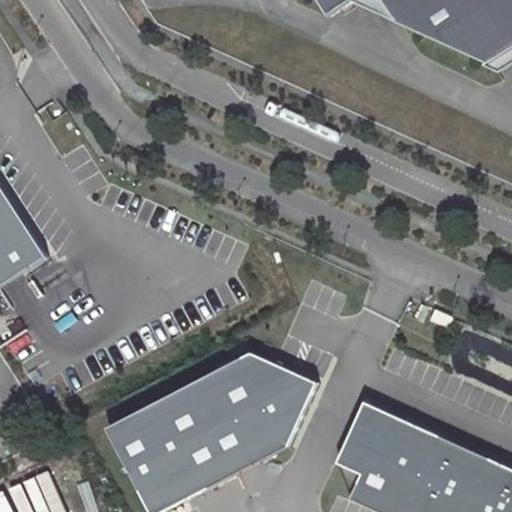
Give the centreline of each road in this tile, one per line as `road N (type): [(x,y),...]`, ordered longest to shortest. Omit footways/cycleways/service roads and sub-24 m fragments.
road 1 (unclassified): [(35,0),(123,133),(511,310)]
road 2 (unclassified): [(511,229),(129,56),(93,0)]
